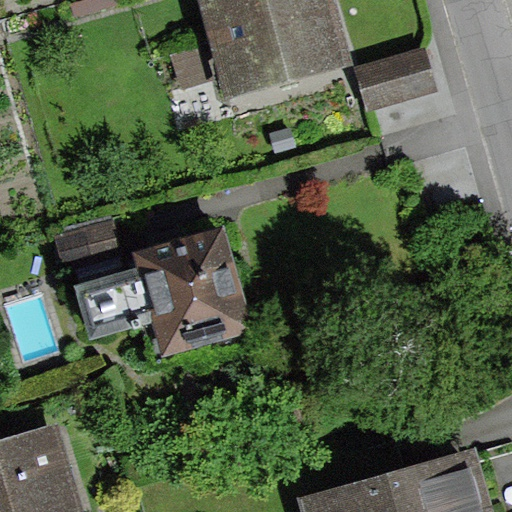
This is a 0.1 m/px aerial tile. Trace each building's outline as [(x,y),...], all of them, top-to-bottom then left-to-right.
[(117,0),(78,0),(69,2),(72,16),(118,4),(117,0)] [(336,0),(198,0),(223,87),(351,51),(336,0)] [(201,41),(168,51),(179,86),(211,77),(201,41)] [(424,44),(353,64),(366,108),(437,88),(424,44)] [(53,232),(63,267),(124,250),(112,208),(64,221),(67,229),(53,232)] [(136,256),(73,274),(90,330),(138,316),(148,350),(255,319),(224,213),(132,240),(136,256)] [(84,511),(55,415),(0,431),(0,511),(84,511)] [(496,511),(474,436),(294,489),(301,511),(496,511)]
